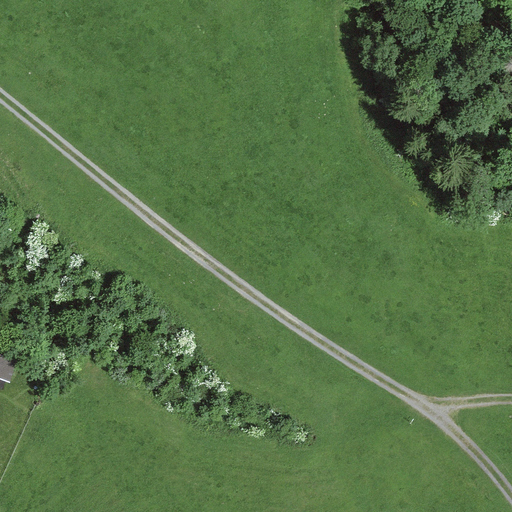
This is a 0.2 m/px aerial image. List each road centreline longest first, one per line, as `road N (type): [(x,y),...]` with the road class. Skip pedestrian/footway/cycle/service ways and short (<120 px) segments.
road 1 (track): [(0,100),(246,289),(430,409)]
road 2 (track): [(511,498),(430,409)]
